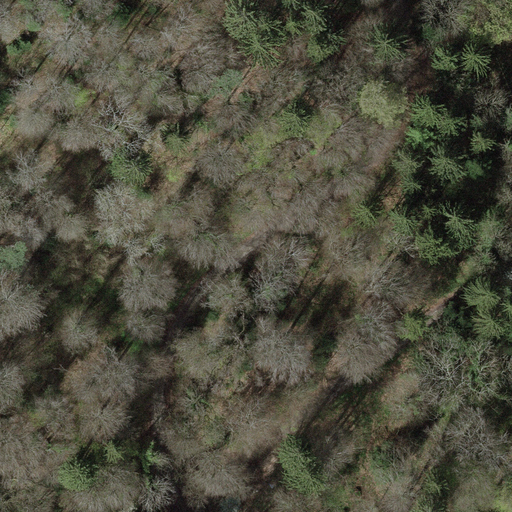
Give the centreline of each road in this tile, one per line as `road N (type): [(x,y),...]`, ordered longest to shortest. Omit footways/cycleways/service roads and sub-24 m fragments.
road 1 (track): [(190,511),(161,459),(164,362),(186,308),(233,257),(389,139),(406,88),(405,0)]
road 2 (track): [(511,269),(399,342),(260,456),(180,497)]
